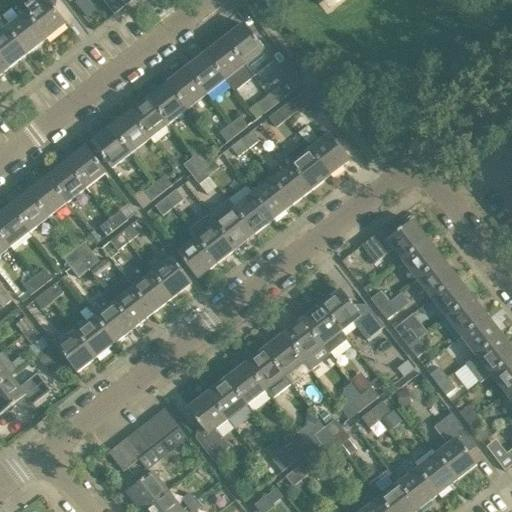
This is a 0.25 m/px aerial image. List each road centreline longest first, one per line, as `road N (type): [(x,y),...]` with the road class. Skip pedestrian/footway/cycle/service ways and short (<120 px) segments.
road 1 (residential): [(40,453),(415,173)]
road 2 (residential): [(0,163),(189,17),(195,0)]
road 3 (residential): [(511,275),(442,189),(415,173)]
